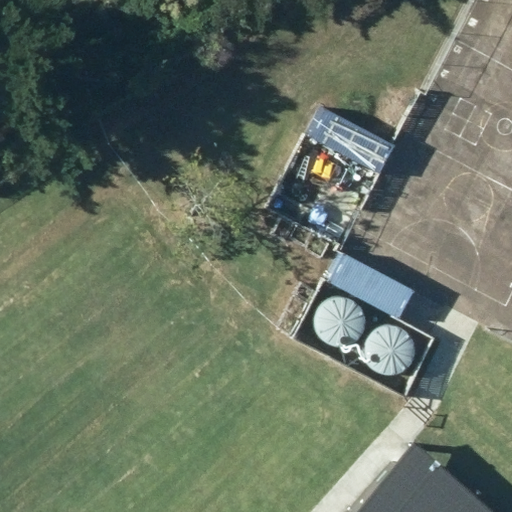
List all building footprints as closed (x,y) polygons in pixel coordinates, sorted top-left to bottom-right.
[(355,123),(332,169),(367,187),(391,141),(355,123)] [(332,169),(299,233),(335,251),(339,242),(367,187),(332,169)] [(294,333),(335,251),(299,233),(258,315),(294,333)] [(404,275),(339,242),(335,251),(294,333),(291,338),(399,393),(419,353),(375,331),(404,275)] [(511,511),(511,499),(430,426),(353,511),(511,511)]
